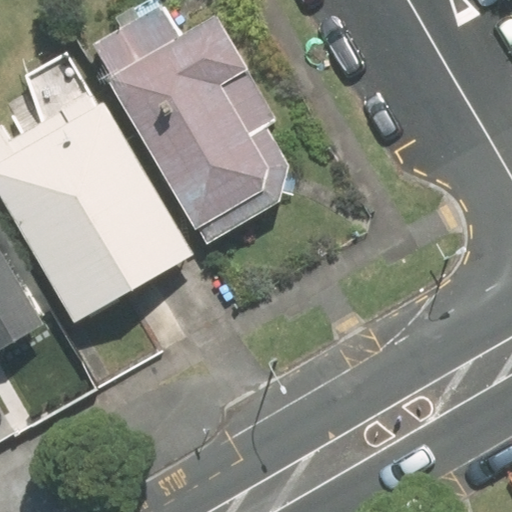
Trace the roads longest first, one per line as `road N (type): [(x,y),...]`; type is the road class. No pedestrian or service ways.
road 1 (secondary): [(511,365),(251,511)]
road 2 (residential): [(511,191),(403,0)]
